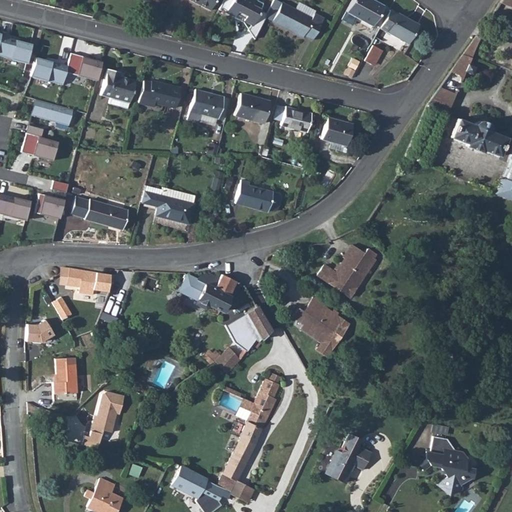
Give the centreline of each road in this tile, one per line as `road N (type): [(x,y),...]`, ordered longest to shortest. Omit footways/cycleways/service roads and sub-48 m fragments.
road 1 (residential): [(17,257),(193,253),(294,228),(355,185),(403,115)]
road 2 (residential): [(0,8),(403,115)]
road 3 (residential): [(17,257),(13,370),(25,511)]
